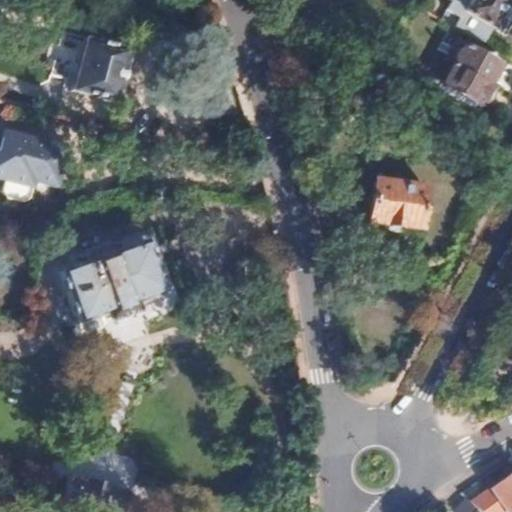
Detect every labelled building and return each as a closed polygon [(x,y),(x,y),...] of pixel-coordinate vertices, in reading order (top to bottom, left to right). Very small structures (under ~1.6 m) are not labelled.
[(484,43),(508,0),(450,0),(446,7),(461,15),(455,26),(484,43)] [(117,108),(132,54),(67,36),(56,79),(76,85),(73,96),(117,108)] [(321,58),(315,41),(288,51),(294,67),(321,58)] [(499,66),(456,41),(434,79),(477,104),(499,66)] [(100,131),(67,123),(65,129),(76,132),(75,136),(86,139),(87,136),(98,138),(100,131)] [(55,190),(67,150),(35,142),(33,149),(20,146),(22,138),(2,132),(0,139),(0,181),(2,182),(0,189),(0,193),(5,200),(20,205),(28,201),(33,184),(55,190)] [(33,149),(35,142),(22,138),(20,146),(33,149)] [(420,229),(426,189),(375,180),(369,222),(420,229)] [(162,293),(145,242),(117,253),(114,244),(84,254),(87,263),(62,272),(78,321),(104,313),(107,320),(136,310),(134,302),(162,293)] [(511,511),(511,474),(490,491),(505,511),(511,511)] [(122,511),(127,495),(67,477),(59,505),(82,511),(122,511)] [(498,511),(481,495),(471,506),(476,511),(498,511)] [(476,511),(471,506),(465,500),(453,511),(476,511)]
